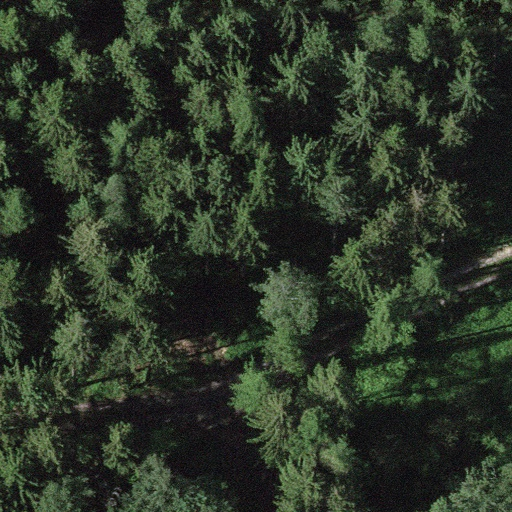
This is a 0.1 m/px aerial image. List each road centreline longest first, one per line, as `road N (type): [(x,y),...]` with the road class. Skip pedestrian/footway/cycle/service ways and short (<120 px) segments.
road 1 (track): [(0,432),(230,390),(511,263)]
road 2 (track): [(265,511),(230,390)]
